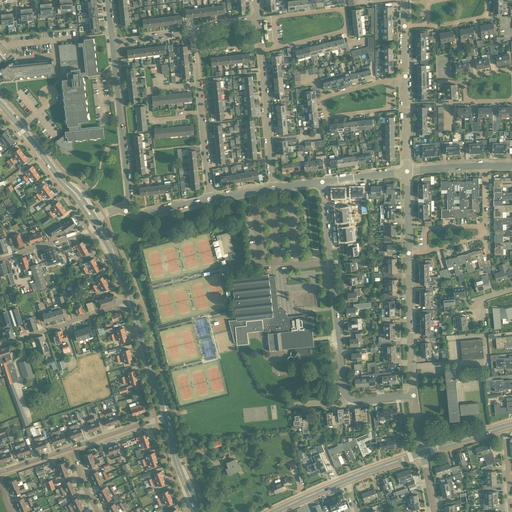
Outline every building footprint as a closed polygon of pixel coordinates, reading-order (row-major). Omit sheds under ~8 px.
[(61,10),(66,9),(65,0),(59,0),(60,6),(57,7),(58,14),(61,14),(61,10)] [(71,0),(65,0),(66,9),(72,8),(72,12),(76,12),(75,5),(72,5),(71,0)] [(289,10),(297,9),(295,0),(294,1),(288,1),(289,10)] [(298,0),(297,0),(296,0),(294,0),(294,1),(295,0),(297,9),(303,8),(302,0),(298,0)] [(302,0),(303,8),(311,7),(309,0),(302,0)] [(216,6),(217,14),(224,13),(223,8),(225,8),(225,2),(222,2),(222,5),(216,6)] [(276,4),(280,4),(279,2),(276,2),(276,3),(267,4),(268,11),(277,10),(276,4)] [(46,4),(47,14),(52,14),(53,17),(56,17),(55,10),(52,10),(52,3),(46,4)] [(41,15),(47,14),(46,4),(40,4),(40,12),(37,12),(38,19),(41,19),(41,15)] [(506,10),(506,7),(494,7),(494,14),(497,14),(497,17),(502,17),(502,14),(503,14),(503,10),(506,10)] [(26,9),(27,21),(33,21),(33,23),(36,22),(36,15),(33,15),(32,8),(26,9)] [(27,21),(26,9),(20,9),(21,17),(18,17),(19,24),(22,24),(21,20),(27,19),(27,21)] [(6,14),(8,24),(8,27),(13,27),(14,28),(17,27),(16,20),(13,20),(12,13),(6,14)] [(487,25),(489,34),(493,33),(494,36),(497,36),(496,31),(495,31),(493,23),(487,25)] [(484,35),(489,34),(487,25),(480,26),(482,34),(481,34),(481,39),(484,38),(484,35)] [(467,28),(468,38),(473,37),(474,40),(477,40),(476,35),(475,35),(473,27),(467,28)] [(464,39),(468,38),(467,28),(460,30),(462,38),(461,38),(461,42),(464,42),(464,39)] [(417,40),(426,39),(433,39),(435,39),(435,32),(432,32),(432,36),(428,36),(428,31),(418,31),(418,33),(417,33),(417,40)] [(446,32),(448,42),(453,41),(454,44),(456,43),(456,39),(455,39),(453,31),(446,32)] [(443,43),(448,42),(446,32),(440,33),(441,41),(440,41),(441,46),(444,46),(443,43)] [(79,130),(78,122),(87,121),(82,75),(87,74),(87,75),(97,74),(93,38),(83,39),(83,42),(58,45),(61,73),(62,79),(67,126),(68,126),(69,131),(64,131),(65,134),(55,142),(56,143),(57,144),(58,145),(59,145),(60,146),(61,147),(63,148),(64,148),(65,149),(66,149),(68,149),(70,150),(71,150),(73,149),(72,140),(103,137),(102,127),(79,130)] [(339,49),(340,48),(346,47),(347,51),(350,50),(347,38),(337,40),(339,49)] [(337,40),(330,42),(332,50),(338,49),(339,52),(341,52),(340,48),(339,49),(337,40)] [(330,42),(323,44),(325,52),(327,52),(327,55),(329,54),(329,51),(332,50),(330,42)] [(323,44),(316,45),(319,54),(324,53),(325,56),(328,55),(327,55),(327,52),(325,52),(323,44)] [(316,45),(310,47),(312,56),(313,55),(314,57),(316,56),(317,56),(317,55),(318,55),(318,54),(319,54),(316,45)] [(310,47),(303,49),(305,57),(311,56),(311,59),(314,59),(314,57),(313,55),(312,56),(310,47)] [(298,59),(305,57),(303,49),(299,50),(298,49),(292,51),(294,56),(294,63),(299,62),(298,59)] [(507,54),(502,55),(504,65),(511,63),(509,55),(510,55),(509,51),(507,51),(507,54)] [(494,53),(495,58),(496,58),(497,66),(504,65),(502,55),(498,56),(497,52),(494,53)] [(429,53),(426,53),(417,53),(417,60),(420,60),(420,63),(429,62),(429,59),(426,59),(426,56),(429,55),(429,53)] [(281,62),(285,61),(284,56),(283,55),(282,54),(275,55),(275,56),(272,57),(272,64),(281,63),(281,62)] [(487,58),(482,59),(484,68),(491,67),(489,59),(490,59),(489,54),(486,55),(487,58)] [(477,70),(484,68),(482,59),(477,60),(477,57),(474,57),(475,62),(476,62),(477,70)] [(467,62),(462,63),(464,72),(470,71),(469,63),(470,63),(469,58),(466,58),(467,62)] [(53,59),(37,61),(35,61),(35,64),(11,67),(8,64),(0,70),(0,72),(5,79),(4,79),(51,74),(51,73),(55,73),(53,59)] [(272,64),(273,71),(282,70),(281,64),(285,64),(285,61),(281,62),(281,63),(272,64)] [(457,73),(464,72),(462,63),(457,63),(457,61),(454,61),(455,66),(456,66),(457,73)] [(429,62),(420,63),(420,66),(417,66),(417,72),(429,72),(430,72),(429,69),(426,69),(426,66),(429,65),(429,62)] [(168,74),(168,70),(169,70),(169,68),(168,68),(167,64),(161,65),(162,74),(168,74)] [(349,71),(350,75),(352,83),(359,81),(357,73),(356,73),(355,70),(357,69),(356,66),(353,67),(354,70),(349,71)] [(393,66),(384,66),(378,66),(375,66),(376,74),(376,77),(380,76),(380,69),(384,69),(384,72),(393,72),(393,66)] [(363,68),(364,71),(366,80),(373,78),(370,69),(368,70),(367,67),(363,68)] [(360,69),(357,69),(355,70),(356,73),(357,73),(359,81),(366,80),(364,71),(360,72),(360,69)] [(344,76),(343,73),(341,73),(341,74),(342,77),(343,76),(345,85),(352,83),(350,75),(344,76)] [(336,75),(336,78),(339,87),(345,85),(343,76),(342,77),(341,74),(336,75)] [(274,78),(275,85),(283,84),(283,78),(286,78),(286,75),(284,75),(282,76),(283,77),(274,78)] [(331,80),(330,76),(327,77),(328,77),(328,80),(330,80),(332,88),(339,87),(336,78),(331,80)] [(325,90),(332,88),(330,80),(328,80),(328,77),(321,79),(323,87),(324,87),(325,90)] [(213,88),(221,88),(220,81),(219,81),(219,78),(213,78),(213,82),(212,82),(213,88)] [(281,102),(288,101),(288,98),(285,98),(284,94),(288,93),(288,92),(288,89),(284,90),(284,91),(275,92),(276,99),(280,98),(281,102)] [(307,99),(316,98),(315,91),(306,92),(305,92),(305,95),(307,95),(307,99)] [(457,98),(456,91),(447,92),(447,95),(444,95),(444,99),(443,99),(443,103),(449,102),(449,99),(457,98)] [(183,93),(184,102),(192,101),(191,92),(183,93)] [(427,92),(418,92),(418,99),(421,99),(421,102),(429,102),(429,98),(427,98),(427,92)] [(183,93),(175,94),(176,103),(184,102),(183,93)] [(175,94),(168,95),(168,104),(176,103),(175,94)] [(153,105),(161,105),(160,95),(152,96),(153,105)] [(168,95),(160,95),(161,105),(168,104),(168,95)] [(308,104),(304,105),(304,108),(308,107),(308,106),(316,105),(316,98),(307,99),(308,104)] [(277,106),(277,113),(286,112),(286,111),(288,111),(287,105),(289,105),(288,101),(281,102),(281,106),(277,106)] [(418,114),(430,114),(430,111),(427,111),(427,107),(429,107),(429,104),(423,104),(423,107),(418,108),(418,114)] [(135,107),(136,115),(145,114),(145,106),(135,107)] [(464,108),(464,118),(469,118),(469,121),(472,121),(472,116),(471,116),(471,108),(464,108)] [(477,123),(475,123),(475,132),(478,132),(478,124),(480,124),(480,118),(485,118),(485,108),(478,108),(478,116),(477,116),(477,123)] [(485,108),(485,118),(489,118),(489,121),(491,124),(493,124),(493,125),(493,132),(495,132),(495,116),(492,116),(491,108),(485,108)] [(499,116),(495,116),(495,132),(499,132),(499,125),(498,125),(498,124),(501,124),(501,121),(502,121),(502,117),(505,117),(505,108),(499,108),(499,116)] [(277,113),(278,120),(287,119),(286,114),(290,113),(289,111),(288,111),(286,111),(286,112),(277,113)] [(309,118),(305,119),(306,121),(309,121),(309,120),(318,119),(317,112),(309,113),(309,118)] [(145,114),(136,115),(137,123),(146,122),(145,114)] [(318,119),(309,120),(309,121),(310,123),(310,127),(319,126),(318,119)] [(366,129),(367,128),(375,127),(375,126),(376,125),(375,119),(365,120),(366,129)] [(365,120),(358,121),(359,129),(364,129),(365,136),(368,136),(367,128),(366,129),(365,120)] [(358,121),(351,122),(352,130),(353,130),(353,133),(359,132),(359,129),(358,121)] [(146,122),(137,123),(138,131),(147,130),(146,122)] [(351,122),(344,123),(345,131),(350,130),(351,138),(354,137),(353,133),(353,130),(352,130),(351,122)] [(340,139),(339,132),(338,132),(337,123),(330,124),(330,127),(327,128),(327,133),(331,133),(334,132),(335,136),(337,136),(337,139),(340,139)] [(344,123),(337,123),(338,132),(339,132),(345,131),(344,123)] [(385,125),(385,123),(382,123),(382,126),(385,126),(385,132),(394,131),(394,125),(385,125)] [(295,128),(295,127),(291,127),(291,125),(287,125),(287,126),(279,127),(279,134),(280,134),(280,137),(290,136),(290,133),(288,133),(287,129),(295,128)] [(185,126),(177,127),(178,136),(186,135),(185,126)] [(185,126),(186,135),(194,135),(193,126),(185,126)] [(177,127),(170,128),(170,137),(178,136),(177,127)] [(427,127),(418,127),(418,134),(424,134),(424,137),(431,137),(431,134),(427,134),(427,127)] [(170,128),(162,129),(163,138),(170,137),(170,128)] [(155,139),(163,138),(162,129),(154,129),(155,139)] [(0,143),(2,142),(9,136),(8,134),(8,133),(7,131),(6,131),(5,131),(0,135),(0,137),(1,138),(0,138),(0,143)] [(11,138),(9,136),(2,142),(3,144),(5,143),(7,146),(13,141),(13,139),(12,138),(11,138)] [(386,139),(386,137),(382,137),(382,140),(386,140),(386,146),(394,146),(394,139),(386,139)] [(493,153),(499,153),(499,144),(496,144),(496,138),(489,138),(489,147),(492,147),(493,153)] [(278,141),(278,148),(288,146),(287,143),(297,142),(297,139),(278,141)] [(302,145),(303,151),(303,152),(309,151),(309,148),(312,148),(311,142),(311,141),(305,142),(305,144),(302,145)] [(452,142),(453,145),(453,154),(460,154),(459,148),(463,148),(462,141),(452,142)] [(470,154),(476,154),(476,144),(472,144),(472,141),(466,141),(466,148),(469,148),(470,154)] [(480,144),(476,144),(476,154),(483,153),(483,148),(486,148),(486,141),(480,141),(480,144)] [(503,144),(499,144),(499,153),(506,153),(506,147),(510,147),(510,141),(503,141),(503,144)] [(446,155),(453,154),(453,145),(449,145),(449,142),(442,143),(443,149),(446,149),(446,155)] [(429,144),(429,147),(430,156),(437,156),(437,154),(441,154),(441,150),(440,150),(440,143),(429,144)] [(423,157),(430,156),(429,147),(426,147),(426,144),(419,145),(419,151),(423,151),(423,157)] [(291,146),(288,146),(278,148),(279,154),(281,154),(286,153),(289,153),(291,152),(291,146)] [(394,146),(386,146),(386,151),(378,151),(379,153),(379,154),(382,154),(382,152),(386,151),(386,153),(395,153),(394,146)] [(15,159),(23,153),(19,148),(13,152),(16,157),(14,158),(15,159)] [(188,158),(196,157),(195,151),(190,151),(190,149),(185,149),(185,152),(187,152),(188,158)] [(304,162),(303,152),(303,151),(300,151),(297,152),(298,162),(293,163),(294,171),(305,169),(304,162)] [(363,151),(363,155),(365,155),(366,163),(373,163),(372,158),(374,158),(374,151),(371,151),(371,154),(366,154),(365,151),(363,151)] [(382,154),(379,154),(379,156),(379,157),(382,157),(382,160),(383,161),(387,161),(387,160),(391,160),(395,160),(395,153),(386,153),(386,151),(382,152),(382,154)] [(349,153),(349,157),(351,157),(352,165),(359,164),(358,156),(357,152),(351,152),(351,153),(349,153)] [(27,159),(23,153),(15,159),(14,160),(11,162),(13,165),(15,163),(14,162),(15,161),(15,162),(18,160),(17,159),(18,159),(21,163),(27,159)] [(288,163),(286,153),(281,154),(282,164),(281,164),(282,172),(294,171),(293,163),(288,163)] [(338,158),(338,154),(335,155),(336,158),(337,158),(338,167),(345,166),(344,157),(338,158)] [(327,164),(326,158),(326,155),(316,156),(317,160),(318,170),(324,169),(324,167),(327,167),(327,164)] [(365,155),(363,155),(358,156),(359,164),(366,163),(365,155)] [(330,157),(326,158),(327,164),(330,164),(331,168),(338,167),(337,158),(336,158),(330,159),(330,157)] [(349,157),(344,157),(345,166),(352,165),(351,157),(349,157)] [(234,169),(237,169),(237,165),(234,165),(234,167),(231,167),(232,175),(233,183),(240,182),(238,174),(235,174),(234,169)] [(24,180),(36,171),(32,166),(24,172),(26,174),(22,178),(24,180)] [(40,176),(36,171),(24,180),(26,182),(28,181),(27,179),(31,176),(34,181),(40,176)] [(418,184),(419,191),(428,191),(428,188),(431,188),(431,176),(424,176),(424,184),(418,184)] [(473,181),(466,182),(466,190),(473,190),(473,200),(479,199),(479,178),(473,178),(473,181)] [(493,193),(511,193),(502,193),(502,187),(511,187),(511,180),(506,181),(506,178),(501,178),(501,181),(493,181),(493,193)] [(441,191),(447,191),(448,200),(454,200),(454,190),(454,189),(454,182),(441,182),(441,191)] [(466,182),(454,182),(454,189),(454,190),(460,190),(460,200),(466,200),(466,190),(466,182)] [(35,199),(49,189),(45,184),(39,188),(42,192),(39,195),(38,193),(35,195),(34,197),(35,199)] [(390,199),(390,205),(395,205),(395,187),(394,187),(394,184),(386,185),(386,192),(384,192),(384,194),(392,194),(392,199),(390,199)] [(376,186),(371,187),(371,193),(368,193),(368,199),(376,198),(376,196),(376,186)] [(376,186),(376,196),(381,195),(381,198),(385,198),(384,194),(384,192),(382,192),(382,186),(376,186)] [(53,194),(49,189),(35,199),(37,201),(38,199),(39,200),(41,198),(40,197),(42,195),(45,199),(47,198),(53,194)] [(428,191),(419,191),(419,198),(424,198),(424,201),(431,201),(431,195),(428,195),(428,191)] [(493,193),(494,206),(511,205),(502,205),(502,199),(511,199),(511,193),(493,193)] [(473,200),(473,209),(466,209),(466,218),(479,218),(479,199),(473,200)] [(54,212),(62,206),(58,201),(56,203),(54,200),(44,207),(46,210),(52,205),(55,210),(53,211),(54,212)] [(454,218),(454,210),(454,200),(448,200),(448,210),(441,210),(441,218),(454,218)] [(460,200),(460,209),(454,210),(454,218),(466,218),(466,209),(466,200),(460,200)] [(419,205),(419,211),(431,211),(431,201),(424,201),(424,205),(419,205)] [(383,208),(383,214),(396,213),(395,208),(395,205),(390,205),(380,205),(380,208),(383,208)] [(494,206),(494,218),(511,217),(502,218),(502,212),(511,212),(511,205),(494,206)] [(62,206),(54,212),(52,213),(50,215),(52,218),(54,216),(53,215),(57,212),(60,216),(66,212),(62,206)] [(431,215),(431,211),(419,211),(419,218),(424,218),(424,222),(432,222),(431,215)] [(396,213),(383,214),(383,219),(380,219),(380,222),(390,222),(390,219),(396,219),(396,213)] [(511,217),(494,218),(494,230),(511,230),(511,229),(503,230),(502,228),(502,224),(511,224),(511,217)] [(51,237),(65,232),(66,232),(76,226),(71,219),(61,226),(60,224),(47,231),(51,237)] [(29,224),(31,228),(32,228),(36,242),(43,240),(40,232),(35,233),(34,231),(36,230),(36,227),(34,222),(29,224)] [(387,230),(396,230),(396,225),(390,225),(390,222),(380,222),(381,225),(383,225),(384,230),(387,230)] [(30,243),(36,242),(32,228),(31,228),(29,229),(30,232),(32,231),(33,234),(28,236),(30,243)] [(396,230),(387,230),(387,236),(384,236),(384,239),(390,239),(390,236),(396,236),(396,230)] [(511,230),(494,230),(494,243),(511,242),(503,242),(503,237),(511,236),(511,230)] [(235,251),(234,252),(229,233),(216,236),(221,254),(221,255),(222,256),(223,257),(224,257),(225,257),(229,256),(230,261),(237,259),(235,251)] [(16,248),(23,246),(19,234),(12,236),(13,237),(9,238),(12,246),(15,245),(16,248)] [(75,246),(78,251),(85,247),(82,242),(75,246)] [(503,249),(511,248),(511,242),(494,243),(494,255),(503,255),(503,249)] [(349,256),(360,255),(359,243),(343,245),(344,250),(349,250),(349,256)] [(385,255),(392,255),(392,252),(396,252),(396,245),(387,245),(388,252),(384,252),(384,251),(379,252),(379,256),(384,256),(385,255)] [(85,247),(78,251),(76,252),(79,257),(88,253),(85,247)] [(47,262),(56,259),(52,248),(44,250),(47,262)] [(469,253),(471,261),(477,259),(480,269),(483,268),(488,266),(491,266),(489,259),(484,260),(481,249),(469,253)] [(469,253),(457,257),(460,264),(465,263),(468,273),(474,271),(471,261),(469,253)] [(387,259),(387,266),(397,266),(396,259),(392,259),(392,255),(385,255),(384,256),(384,259),(387,259)] [(29,268),(28,265),(26,257),(19,259),(22,266),(25,274),(28,273),(27,269),(29,268)] [(462,274),(460,264),(457,257),(445,260),(447,268),(454,266),(457,276),(462,274)] [(84,271),(96,264),(93,258),(87,262),(89,266),(86,268),(85,267),(82,268),(84,271)] [(347,271),(358,270),(357,262),(361,262),(361,258),(350,259),(350,263),(345,263),(345,267),(347,266),(347,271)] [(420,271),(429,271),(429,267),(432,267),(432,260),(425,261),(425,264),(420,264),(420,271)] [(33,292),(40,289),(46,287),(38,263),(30,266),(33,275),(36,282),(30,284),(33,292)] [(100,270),(96,264),(84,271),(85,274),(88,272),(87,271),(91,269),(93,273),(100,270)] [(501,281),(501,280),(511,276),(511,275),(510,269),(507,270),(505,264),(499,266),(501,272),(494,274),(497,282),(500,280),(501,281)] [(384,272),(384,276),(392,276),(392,273),(397,273),(397,266),(387,266),(387,272),(384,272)] [(445,280),(447,279),(445,269),(439,271),(441,277),(444,277),(445,280)] [(356,274),(356,277),(346,278),(347,285),(357,284),(357,280),(363,280),(362,273),(356,274)] [(233,339),(236,339),(237,345),(249,344),(247,332),(263,331),(264,330),(263,328),(267,327),(268,333),(269,345),(267,346),(268,351),(295,348),(295,353),(298,355),(301,357),(302,355),(311,354),(310,346),(314,346),(313,335),(315,335),(313,316),(305,317),(304,315),(288,317),(287,314),(286,313),(287,311),(284,309),(282,310),(280,309),(278,309),(275,275),(269,276),(269,274),(232,278),(237,319),(229,320),(233,339)] [(482,290),(482,289),(490,287),(486,275),(481,276),(482,279),(474,281),(477,292),(482,290)] [(94,289),(106,282),(103,276),(97,280),(99,284),(95,286),(95,285),(92,286),(94,289)] [(387,280),(387,287),(397,287),(397,280),(392,280),(392,276),(384,276),(385,280),(387,280)] [(434,277),(429,277),(420,277),(420,284),(426,284),(426,287),(432,287),(432,285),(434,285),(434,277)] [(109,288),(106,282),(94,289),(95,291),(98,290),(97,289),(101,287),(103,291),(109,288)] [(385,294),(385,298),(393,297),(393,294),(397,294),(397,287),(387,287),(388,294),(385,294)] [(354,289),(354,293),(348,293),(349,301),(357,300),(357,296),(361,296),(360,288),(354,289)] [(420,299),(430,299),(433,298),(433,295),(432,289),(426,289),(426,292),(420,292),(420,299)] [(465,289),(454,290),(455,304),(460,304),(459,297),(465,296),(465,289)] [(449,305),(455,304),(454,290),(453,290),(454,297),(443,298),(445,313),(449,312),(449,305)] [(92,301),(86,303),(88,312),(90,312),(95,310),(115,304),(116,303),(113,294),(97,299),(96,297),(91,299),(92,301)] [(385,301),(385,309),(394,308),(394,301),(393,301),(393,297),(385,298),(384,298),(384,301),(385,301)] [(430,302),(430,299),(420,299),(420,306),(426,305),(426,309),(437,308),(437,306),(433,306),(433,302),(430,302)] [(83,314),(83,313),(80,303),(73,305),(76,315),(80,314),(80,315),(83,314)] [(511,307),(506,309),(506,308),(504,308),(504,309),(492,308),(494,329),(500,329),(499,318),(508,317),(509,321),(511,320),(511,307)] [(17,308),(9,311),(14,326),(22,323),(17,308)] [(347,309),(347,316),(356,315),(356,311),(357,311),(357,308),(347,309)] [(382,309),(382,320),(390,320),(390,316),(394,316),(394,308),(385,309),(382,309)] [(55,311),(57,318),(64,316),(62,309),(55,311)] [(421,320),(430,320),(430,316),(433,316),(433,310),(426,310),(426,313),(421,313),(421,320)] [(55,311),(49,313),(51,320),(57,318),(55,311)] [(112,319),(113,322),(121,319),(119,312),(108,315),(110,320),(112,319)] [(45,322),(51,320),(49,313),(42,315),(45,322)] [(25,327),(28,327),(29,331),(37,329),(33,317),(23,320),(25,327)] [(457,318),(459,330),(467,329),(467,320),(465,320),(465,317),(457,318)] [(362,329),(361,318),(352,319),(352,323),(348,323),(349,331),(362,329)] [(386,323),(386,331),(395,330),(394,323),(390,323),(390,320),(382,320),(382,324),(386,323)] [(4,328),(7,338),(13,336),(12,332),(13,332),(11,325),(4,328)] [(90,326),(84,328),(88,338),(93,336),(90,326)] [(430,327),(421,327),(421,333),(426,333),(427,337),(433,336),(433,330),(431,330),(430,327)] [(84,328),(79,329),(82,339),(88,338),(84,328)] [(116,336),(125,334),(123,328),(116,329),(118,335),(115,335),(116,336)] [(79,329),(74,331),(77,341),(82,339),(79,329)] [(61,342),(61,340),(67,338),(66,335),(63,336),(61,330),(55,332),(56,336),(54,337),(54,338),(54,339),(54,340),(54,341),(55,342),(55,343),(56,344),(57,343),(58,345),(60,343),(60,342),(61,342)] [(379,342),(382,342),(391,342),(391,338),(395,338),(395,330),(386,331),(386,338),(382,338),(382,337),(379,337),(379,342)] [(354,334),(355,339),(350,340),(351,347),(359,346),(358,340),(361,340),(361,333),(354,334)] [(127,340),(125,334),(116,336),(116,338),(118,337),(120,342),(127,340)] [(48,352),(47,351),(48,350),(48,349),(48,348),(48,347),(48,346),(47,345),(47,344),(46,343),(45,343),(43,336),(34,339),(35,341),(32,342),(33,347),(37,346),(39,354),(48,352)] [(511,336),(495,338),(496,349),(505,348),(505,350),(511,349),(511,336)] [(422,350),(430,349),(430,343),(435,343),(435,337),(425,338),(425,343),(421,343),(422,350)] [(463,360),(484,358),(482,338),(461,340),(463,360)] [(384,353),(387,353),(395,353),(395,348),(396,348),(396,341),(391,342),(382,342),(382,345),(384,345),(384,353)] [(2,349),(7,364),(13,362),(8,347),(2,349)] [(354,350),(354,353),(351,354),(352,361),(362,360),(361,353),(366,353),(366,348),(359,349),(354,350)] [(121,358),(131,356),(129,349),(122,351),(123,356),(121,357),(121,358)] [(433,349),(430,349),(422,350),(422,357),(427,356),(427,360),(433,359),(438,359),(438,356),(435,356),(434,356),(434,353),(433,353),(433,349)] [(396,360),(395,353),(387,353),(387,358),(383,358),(383,363),(393,362),(393,360),(396,360)] [(491,361),(496,361),(496,369),(505,368),(505,370),(511,369),(511,356),(511,358),(499,359),(498,355),(490,355),(491,361)] [(132,362),(131,356),(121,358),(121,359),(124,359),(125,364),(132,362)] [(57,368),(53,357),(46,360),(47,365),(51,364),(53,369),(57,368)] [(34,374),(33,374),(28,359),(18,363),(24,381),(35,377),(34,374)] [(13,362),(7,364),(1,366),(6,381),(7,385),(8,385),(12,383),(10,377),(14,376),(17,375),(13,362)] [(479,413),(478,403),(460,405),(460,406),(458,406),(454,368),(445,369),(450,421),(459,420),(459,414),(461,414),(461,415),(479,413)] [(126,379),(136,377),(134,371),(127,372),(129,377),(126,378),(126,379)] [(390,383),(397,382),(396,375),(396,371),(395,371),(389,372),(390,383)] [(383,384),(390,383),(389,372),(382,372),(383,384)] [(368,373),(368,374),(369,385),(376,385),(375,374),(373,373),(368,373)] [(474,385),(480,387),(483,378),(477,376),(474,385)] [(487,386),(494,385),(494,391),(504,390),(504,389),(511,388),(511,380),(503,381),(503,379),(493,380),(492,377),(492,376),(484,377),(485,384),(486,384),(487,386)] [(137,383),(136,377),(126,379),(127,381),(129,380),(130,385),(137,383)] [(511,412),(511,411),(511,410),(511,397),(508,398),(508,402),(507,402),(507,407),(499,408),(499,403),(494,404),(495,414),(508,413),(508,412),(511,412)] [(136,406),(138,413),(144,411),(142,404),(136,406)] [(133,415),(138,413),(136,406),(130,408),(133,415)] [(353,417),(353,419),(353,427),(357,426),(356,421),(361,421),(360,409),(360,410),(360,407),(354,408),(355,417),(353,417)] [(387,409),(388,419),(391,419),(391,417),(395,416),(396,421),(401,421),(401,414),(398,414),(397,408),(387,409)] [(113,424),(108,411),(107,409),(104,410),(105,416),(108,415),(109,418),(104,419),(107,426),(113,424)] [(336,428),(340,428),(339,423),(344,422),(343,411),(343,409),(338,410),(339,419),(336,419),(336,421),(336,428)] [(361,421),(361,423),(367,422),(367,425),(370,425),(369,417),(366,418),(366,409),(360,410),(360,409),(361,421)] [(380,420),(388,419),(387,409),(383,409),(383,412),(377,412),(377,419),(374,419),(375,428),(378,427),(378,426),(380,425),(380,420)] [(108,411),(113,424),(119,422),(116,415),(112,417),(111,414),(113,413),(112,410),(108,411)] [(344,422),(344,424),(350,424),(350,427),(353,427),(353,419),(350,419),(349,411),(343,411),(344,422)] [(336,421),(333,421),(332,413),(326,413),(327,417),(323,417),(325,430),(328,429),(328,426),(333,426),(333,429),(336,428),(336,421)] [(308,433),(308,428),(307,419),(301,419),(301,415),(294,416),(295,421),(293,421),(293,425),(298,425),(298,426),(302,426),(302,434),(308,433)] [(90,417),(94,431),(101,429),(98,421),(93,423),(92,420),(95,419),(94,416),(90,417)] [(88,433),(94,431),(90,417),(86,419),(87,422),(90,421),(91,424),(86,426),(88,433)] [(72,423),(77,437),(82,435),(80,428),(76,429),(75,426),(77,425),(76,422),(72,423)] [(71,439),(77,437),(72,423),(69,425),(70,428),(72,427),(73,430),(69,431),(71,439)] [(59,443),(65,441),(63,434),(58,435),(57,432),(59,431),(58,428),(55,429),(59,443)] [(53,445),(59,443),(55,429),(51,431),(52,434),(54,433),(55,436),(51,438),(53,445)] [(366,435),(356,439),(358,445),(363,456),(369,453),(365,442),(372,439),(372,438),(376,437),(376,436),(375,431),(371,432),(366,432),(366,435)] [(390,438),(391,449),(394,449),(394,447),(401,446),(400,439),(403,439),(402,431),(397,432),(397,437),(390,438)] [(37,435),(42,449),(47,447),(45,440),(40,441),(39,438),(42,437),(41,434),(37,435)] [(138,437),(140,443),(148,440),(146,434),(138,437)] [(36,451),(42,449),(37,435),(33,437),(34,440),(37,439),(38,442),(34,443),(36,451)] [(381,450),(391,449),(390,438),(386,439),(382,439),(381,436),(376,436),(377,444),(380,443),(381,450)] [(356,439),(356,438),(352,438),(352,441),(342,445),(344,451),(349,462),(356,459),(351,448),(358,445),(356,439)] [(19,442),(24,455),(30,453),(28,446),(23,447),(22,444),(24,443),(23,440),(19,442)] [(148,440),(140,443),(141,446),(140,446),(141,449),(150,446),(148,440)] [(18,457),(24,455),(19,442),(16,443),(17,446),(19,445),(20,448),(16,450),(18,457)] [(0,445),(6,461),(12,459),(9,452),(5,453),(4,451),(6,450),(4,444),(0,445)] [(112,446),(117,459),(118,464),(122,462),(119,454),(117,455),(116,453),(120,451),(118,444),(112,446)] [(344,451),(342,445),(342,444),(338,444),(338,447),(328,451),(335,468),(342,465),(337,454),(344,451)] [(487,465),(495,462),(489,444),(476,448),(478,456),(484,454),(487,465)] [(314,454),(314,455),(311,457),(314,464),(308,466),(311,473),(319,470),(321,474),(327,471),(320,453),(324,451),(322,445),(314,447),(315,448),(310,450),(311,454),(314,454)] [(113,460),(117,459),(112,446),(107,448),(109,455),(113,453),(114,456),(112,457),(113,460)] [(85,462),(93,459),(92,457),(97,455),(96,452),(91,454),(91,453),(83,456),(85,462)] [(147,461),(156,458),(154,452),(147,454),(149,459),(146,460),(147,461)] [(455,455),(459,465),(466,463),(462,453),(461,453),(461,452),(457,454),(455,455)] [(158,465),(156,458),(147,461),(147,463),(149,462),(151,467),(158,465)] [(94,462),(93,459),(85,462),(86,463),(88,469),(95,466),(95,465),(100,464),(99,460),(94,462)] [(228,475),(236,472),(242,470),(238,464),(237,464),(236,459),(227,463),(228,468),(227,468),(226,469),(228,475)] [(295,460),(287,463),(290,471),(292,470),(292,469),(296,467),(297,468),(298,467),(295,460)] [(59,471),(67,469),(64,462),(57,465),(52,467),(53,470),(56,469),(56,471),(58,470),(59,471)] [(125,471),(130,469),(128,463),(122,465),(125,471)] [(456,475),(454,467),(451,468),(449,464),(437,468),(440,475),(452,471),(453,474),(453,473),(454,476),(456,475)] [(487,478),(496,478),(495,471),(493,471),(492,467),(491,468),(490,464),(481,467),(482,475),(485,475),(487,475),(487,478)] [(43,469),(36,471),(37,475),(38,475),(39,478),(46,475),(44,472),(43,469)] [(67,469),(59,471),(60,474),(55,475),(56,479),(61,477),(61,478),(68,476),(66,470),(67,469)] [(410,481),(409,478),(413,477),(410,469),(397,474),(399,481),(406,479),(410,488),(416,486),(414,479),(410,481)] [(90,474),(93,480),(108,474),(107,471),(105,470),(104,471),(101,472),(98,473),(97,471),(90,474)] [(154,481),(163,478),(160,471),(154,474),(155,479),(153,480),(154,481)] [(108,474),(93,480),(95,486),(102,483),(101,480),(104,479),(104,480),(107,478),(107,477),(109,476),(108,474)] [(283,481),(272,486),(275,493),(286,489),(285,486),(290,484),(287,477),(282,480),(283,481)] [(10,489),(18,486),(17,483),(21,481),(20,478),(15,480),(15,479),(8,483),(10,489)] [(165,484),(163,478),(154,481),(154,482),(156,481),(158,486),(165,484)] [(391,491),(391,490),(393,489),(391,481),(388,482),(387,478),(380,480),(384,491),(385,490),(386,493),(391,491)] [(442,491),(450,489),(449,485),(451,485),(453,482),(452,478),(446,479),(447,482),(445,482),(445,483),(441,484),(442,491)] [(482,485),(483,489),(494,488),(494,485),(496,484),(496,478),(487,478),(487,482),(485,482),(485,485),(482,485)] [(60,492),(73,487),(70,481),(63,484),(65,488),(63,490),(62,487),(56,490),(57,493),(60,492)] [(98,491),(101,497),(114,490),(116,489),(116,488),(115,485),(112,487),(112,486),(106,490),(105,487),(98,491)] [(19,488),(18,486),(10,489),(11,490),(11,489),(14,495),(21,492),(20,492),(25,490),(24,486),(19,488)] [(75,492),(73,487),(60,492),(57,493),(59,497),(65,494),(64,492),(66,491),(68,495),(75,492)] [(488,495),(489,499),(497,498),(497,491),(494,491),(494,488),(483,489),(483,492),(486,492),(486,495),(488,495)] [(116,489),(114,490),(101,497),(104,502),(111,499),(110,497),(116,494),(115,492),(117,491),(116,489)] [(380,498),(378,492),(375,493),(374,489),(362,494),(365,501),(370,499),(371,501),(375,499),(374,498),(377,497),(378,499),(380,498)] [(451,493),(450,489),(442,491),(443,497),(449,496),(449,497),(450,497),(455,497),(454,492),(451,493)] [(161,500),(170,496),(168,490),(161,493),(163,498),(161,499),(161,500)] [(411,503),(418,501),(417,495),(409,496),(410,497),(406,498),(408,504),(411,503)] [(173,502),(170,496),(161,500),(162,501),(164,500),(166,505),(173,502)] [(339,496),(326,501),(327,505),(329,509),(329,511),(330,511),(339,508),(337,505),(341,503),(339,496)] [(68,509),(81,503),(78,497),(71,501),(73,505),(70,507),(69,504),(64,507),(66,510),(68,509)] [(31,502),(29,498),(26,499),(27,501),(25,502),(23,498),(16,501),(18,507),(25,504),(28,503),(31,502)] [(487,502),(487,509),(495,508),(495,505),(498,505),(497,498),(489,499),(489,502),(487,502)] [(420,508),(418,501),(411,503),(408,504),(408,507),(408,511),(413,511),(412,509),(420,508)] [(108,508),(110,511),(112,511),(127,503),(125,502),(122,504),(121,502),(118,504),(116,506),(114,503),(108,508)] [(76,511),(84,509),(81,503),(68,509),(69,511),(72,511),(73,511),(72,509),(75,508),(76,511)] [(129,507),(127,503),(112,511),(119,511),(118,510),(121,509),(122,511),(129,507)]
